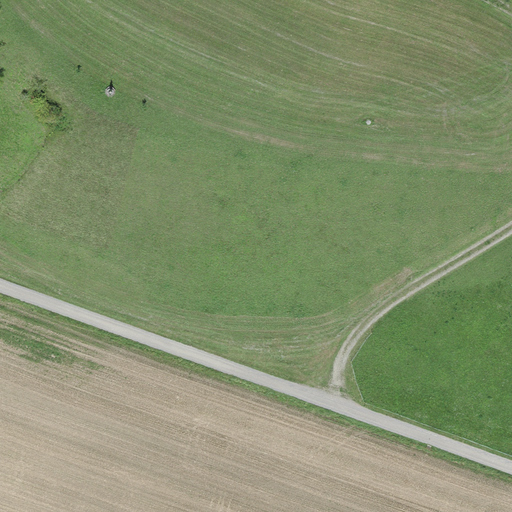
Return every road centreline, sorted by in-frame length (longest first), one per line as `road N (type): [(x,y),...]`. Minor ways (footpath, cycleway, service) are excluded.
road 1 (track): [(511,470),(0,289)]
road 2 (track): [(351,413),(337,391),(339,363),(364,328),(511,228)]
